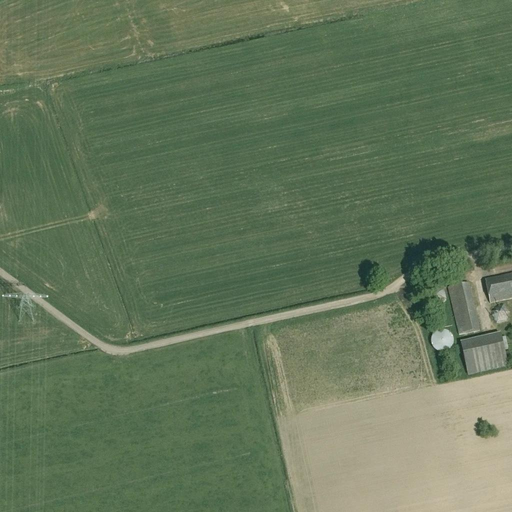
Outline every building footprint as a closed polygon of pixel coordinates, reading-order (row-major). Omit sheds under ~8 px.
[(511,274),(485,280),(490,304),(511,299),(511,274)] [(479,331),(468,284),(447,288),(459,336),(479,331)] [(446,301),(443,290),(434,288),(425,294),(428,305),(438,308),(446,301)] [(501,311),(502,320),(511,318),(511,311),(511,309),(501,311)] [(452,347),(453,344),(453,340),(451,336),(448,333),(445,332),(441,331),(437,332),(434,334),(432,338),(431,341),(431,345),(432,348),(434,351),(437,353),(441,354),(444,354),(448,352),(451,350),(452,347)] [(505,353),(504,351),(508,349),(505,337),(501,339),(500,335),(461,344),(468,376),(508,366),(506,361),(511,360),(509,352),(505,353)]
